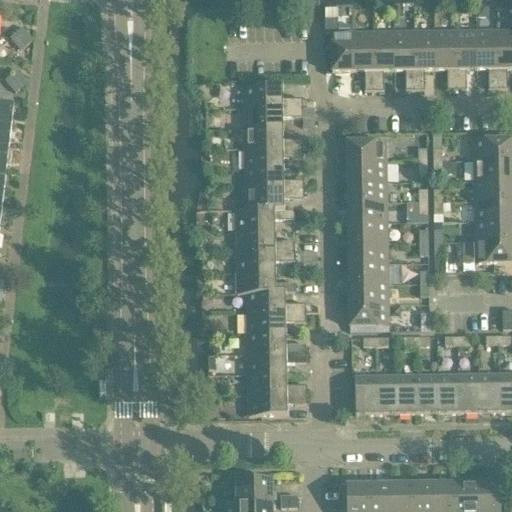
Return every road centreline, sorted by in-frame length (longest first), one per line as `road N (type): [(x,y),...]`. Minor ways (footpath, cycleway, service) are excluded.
road 1 (tertiary): [(128,0),(135,447)]
road 2 (residential): [(312,452),(322,109)]
road 3 (residential): [(312,452),(511,450)]
road 4 (residential): [(322,109),(511,110)]
road 5 (residential): [(135,447),(256,444),(312,452)]
road 6 (residential): [(135,447),(0,449)]
